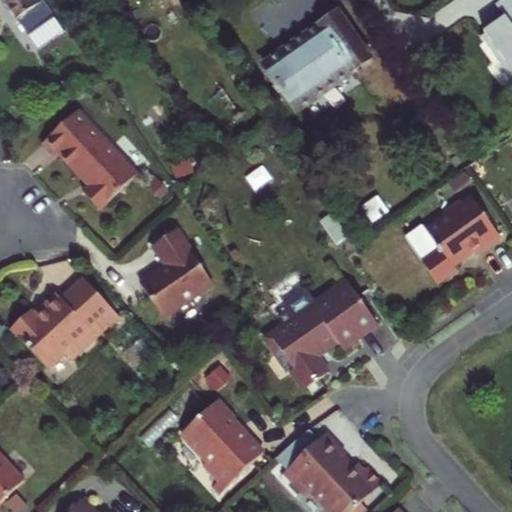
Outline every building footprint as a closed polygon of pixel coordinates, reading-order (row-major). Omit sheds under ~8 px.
[(41,0),(0,0),(11,15),(23,32),(50,13),(41,0)] [(511,0),(501,0),(495,5),(504,17),(493,25),(484,31),(485,34),(481,37),(511,81),(511,0)] [(344,13),(339,5),(269,54),(302,101),(371,52),(344,13)] [(139,176),(80,112),(45,145),(58,158),(62,155),(84,179),(92,187),(85,194),(102,211),(139,176)] [(500,238),(473,199),(463,205),(461,202),(451,209),(454,212),(434,226),(447,244),(430,257),(446,280),(465,266),(461,261),(472,253),(481,247),(483,251),(500,238)] [(213,286),(176,232),(153,247),(167,268),(152,278),(140,286),(162,319),(213,286)] [(328,242),(314,253),(322,263),(336,252),(328,242)] [(117,319),(82,282),(60,303),(55,297),(48,304),(41,311),(42,312),(33,319),(29,314),(9,332),(45,371),(63,355),(70,362),(108,327),(117,319)] [(365,341),(332,292),(299,315),(294,307),(287,306),(274,315),(273,322),(275,324),(268,329),(272,335),(250,351),(261,366),(265,364),(279,384),(278,391),(283,398),(290,400),(293,404),(315,389),(304,373),(316,365),(324,359),(329,366),(365,341)] [(117,319),(108,327),(110,330),(120,321),(117,319)] [(224,491),(263,454),(241,432),(239,434),(235,430),(231,425),(236,419),(218,401),(182,435),(207,463),(202,468),(217,483),(224,491)] [(284,468),(284,469),(301,487),(310,488),(332,511),(347,511),(382,481),(366,464),(363,467),(357,461),(352,465),(346,458),(342,454),(346,451),(326,429),(319,436),(312,429),(299,438),(276,459),(284,468)] [(0,503),(24,481),(0,455),(0,503)] [(224,491),(217,483),(211,488),(218,496),(224,491)] [(92,511),(78,503),(75,509),(79,511),(92,511)]
